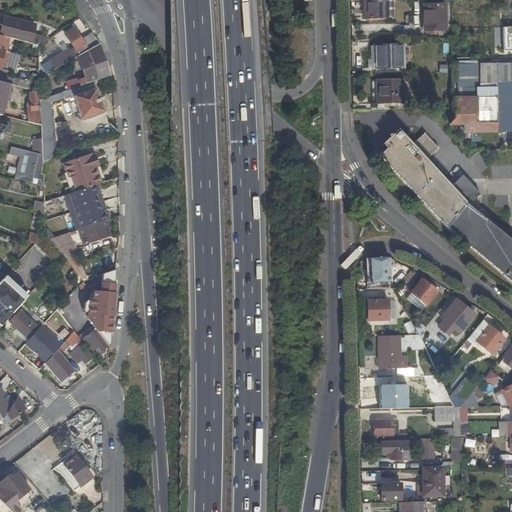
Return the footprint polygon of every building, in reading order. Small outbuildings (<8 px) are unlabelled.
[(387,18),(387,0),(363,0),(364,18),(387,18)] [(446,4),(425,5),(425,30),(446,30),(446,4)] [(0,36),(5,38),(30,44),(35,25),(0,15),(0,36)] [(47,58),(53,68),(75,55),(97,48),(90,35),(89,33),(77,39),(69,25),(59,31),(68,46),(47,58)] [(511,27),(502,28),(503,51),(511,51),(511,27)] [(31,41),(40,45),(44,37),(35,32),(31,41)] [(403,46),(375,46),(375,68),(378,68),(404,68),(403,46)] [(57,86),(60,93),(68,91),(106,76),(97,48),(75,55),(83,77),(57,86)] [(2,51),(0,50),(0,70),(0,69),(3,70),(8,52),(2,51)] [(49,61),(40,61),(41,70),(49,70),(49,61)] [(496,88),(511,87),(511,63),(484,64),(476,64),(469,65),(452,65),(453,74),(453,89),(478,88),(496,88)] [(26,81),(4,74),(1,82),(8,84),(24,89),(26,81)] [(1,82),(0,81),(0,114),(1,115),(8,84),(1,82)] [(403,81),(376,81),(377,102),(403,102),(403,81)] [(39,165),(55,159),(52,105),(66,100),(67,100),(71,100),(78,121),(101,113),(93,90),(85,92),(83,87),(69,92),(68,91),(60,93),(36,101),(37,118),(37,126),(37,134),(38,154),(39,163),(39,165)] [(496,106),(511,105),(511,87),(496,88),(496,106)] [(454,118),(448,124),(460,124),(460,132),(497,131),(496,106),(496,88),(478,88),(453,89),(453,109),(454,118)] [(36,101),(36,92),(25,93),(25,98),(21,105),(21,111),(25,114),(25,118),(37,118),(36,101)] [(511,105),(496,106),(497,131),(511,131),(511,105)] [(402,181),(421,158),(396,132),(383,145),(387,149),(379,157),(402,181)] [(38,154),(37,134),(29,134),(31,152),(38,154)] [(31,152),(6,146),(5,152),(15,155),(11,170),(11,171),(34,177),(33,183),(40,184),(39,174),(36,173),(39,163),(38,154),(31,152)] [(98,183),(99,183),(93,167),(89,156),(88,154),(61,164),(66,177),(68,176),(73,191),(98,183)] [(425,205),(443,182),(421,158),(402,181),(425,205)] [(511,243),(463,203),(443,182),(425,205),(445,227),(504,275),(504,276),(511,282),(511,243)] [(61,195),(74,231),(76,230),(109,219),(106,208),(103,209),(98,192),(100,191),(98,183),(73,191),(61,195)] [(76,230),(81,244),(116,234),(116,231),(111,218),(109,219),(76,230)] [(34,240),(41,233),(29,230),(26,238),(34,240)] [(74,255),(65,234),(48,239),(60,255),(63,259),(74,255)] [(370,259),(371,289),(390,289),(389,258),(370,259)] [(68,293),(75,302),(88,291),(80,280),(68,293)] [(421,281),(409,296),(424,309),(436,294),(421,281)] [(0,308),(11,297),(0,286),(0,308)] [(379,301),(376,301),(368,301),(369,321),(388,321),(387,301),(383,301),(383,298),(379,298),(379,301)] [(473,316),(456,301),(444,315),(462,330),(473,316)] [(18,307),(7,319),(26,336),(38,326),(18,307)] [(407,334),(413,332),(410,321),(403,323),(407,334)] [(488,327),(482,322),(469,338),(474,342),(476,340),(477,341),(476,342),(492,355),(497,349),(499,351),(501,349),(498,347),(505,339),(489,327),(488,327)] [(94,326),(82,335),(91,347),(93,346),(96,350),(107,342),(94,326)] [(55,346),(59,351),(75,334),(71,328),(55,346)] [(400,337),(379,337),(380,368),(397,368),(397,375),(415,375),(414,368),(401,368),(400,337)] [(91,354),(80,341),(67,351),(73,360),(78,357),(81,361),(91,354)] [(56,354),(59,351),(55,346),(51,351),(46,356),(42,361),(46,364),(56,354)] [(511,346),(500,360),(511,369),(511,346)] [(72,368),(63,355),(59,358),(48,366),(55,375),(59,372),(63,376),(72,368)] [(493,384),(494,371),(485,370),(484,384),(493,384)] [(406,384),(379,385),(380,409),(407,408),(406,384)] [(0,389),(0,416),(1,418),(5,412),(10,405),(0,397),(4,393),(0,389)] [(464,396),(467,408),(477,406),(474,393),(464,396)] [(10,405),(5,412),(9,418),(24,409),(16,397),(10,405)] [(460,408),(453,408),(444,408),(444,414),(453,414),(454,439),(461,439),(460,408)] [(393,430),(395,429),(395,422),(393,422),(374,422),(375,430),(373,432),(373,435),(375,436),(375,438),(393,437),(393,430)] [(420,458),(433,459),(433,439),(421,439),(420,458)] [(458,460),(460,440),(451,439),(449,459),(458,460)] [(398,443),(381,443),(381,454),(390,454),(390,460),(401,460),(401,452),(398,452),(398,443)] [(73,454),(61,463),(77,481),(78,482),(89,473),(73,454)] [(15,471),(0,482),(0,485),(11,500),(28,487),(17,473),(15,471)] [(388,473),(363,473),(364,482),(388,482),(388,473)] [(443,476),(422,477),(422,496),(443,495),(443,476)] [(401,484),(382,485),(382,501),(401,501),(401,484)] [(425,511),(426,502),(403,503),(400,503),(400,511),(425,511)]
